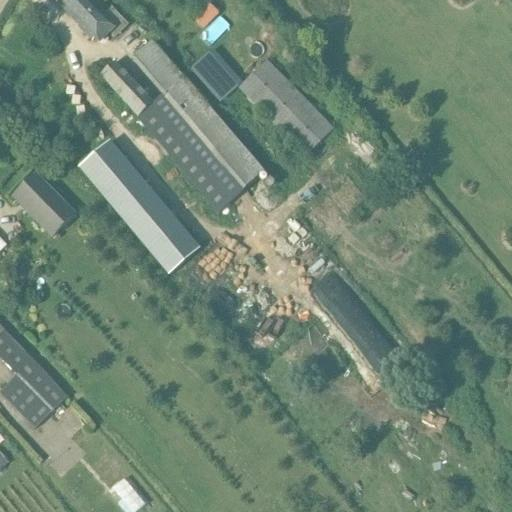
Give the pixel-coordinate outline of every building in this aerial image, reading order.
[(87,0),(63,0),(58,4),(93,42),(106,30),(115,40),(129,27),(112,9),(103,17),(87,0)] [(209,5),(193,21),(204,31),(220,16),(209,5)] [(265,174),(152,44),(131,63),(244,194),(265,174)] [(335,131),(268,62),(244,85),(214,51),(191,71),(221,106),(238,90),(306,160),(335,131)] [(116,65),(107,73),(100,79),(139,119),(155,105),(116,65)] [(36,177),(13,199),(52,240),(75,218),(36,177)] [(351,334),(371,317),(311,248),(291,265),(351,334)] [(0,361),(16,378),(0,393),(0,396),(35,432),(51,417),(59,426),(78,409),(69,399),(0,327),(0,361)] [(0,473),(9,465),(0,454),(0,473)] [(110,487),(125,474),(109,456),(94,469),(110,487)] [(108,493),(121,511),(140,511),(149,506),(129,478),(108,493)]
